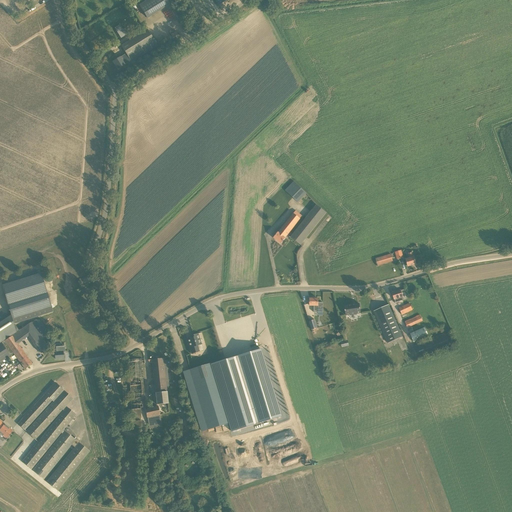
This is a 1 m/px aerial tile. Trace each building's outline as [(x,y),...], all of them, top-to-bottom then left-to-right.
[(169,4),(166,0),(147,0),(139,5),(147,17),(169,4)] [(120,25),(114,28),(121,38),(126,35),(120,25)] [(131,62),(157,46),(147,30),(121,46),(126,54),(120,58),(120,57),(113,61),(118,69),(124,65),(123,63),(129,59),(131,62)] [(297,202),(306,194),(294,181),(285,190),(297,202)] [(278,233),(274,238),(281,243),(285,238),(288,235),(291,237),(290,237),(295,241),(293,243),(295,245),(297,243),(300,245),(326,212),(316,204),(293,234),(292,234),(289,232),(300,218),(293,213),(281,229),(279,228),(278,228),(276,231),(276,232),(278,233)] [(397,260),(403,258),(401,250),(395,252),(397,260)] [(413,257),(412,253),(408,254),(410,258),(406,260),(408,266),(416,264),(414,257),(413,257)] [(378,265),(393,261),(391,254),(376,258),(378,265)] [(14,324),(53,312),(41,273),(2,285),(14,324)] [(392,293),(395,303),(403,300),(400,291),(396,292),(396,290),(392,291),(393,293),(392,293)] [(314,306),(314,311),(314,312),(318,313),(318,311),(323,311),(323,303),(318,302),(318,299),(310,299),(310,306),(314,306)] [(402,315),(413,310),(410,303),(399,308),(402,315)] [(361,313),(359,304),(355,304),(355,305),(353,305),(352,304),(349,305),(348,305),(348,306),(344,306),(346,315),(350,315),(357,314),(361,313)] [(374,311),(387,343),(403,337),(388,305),(374,311)] [(407,328),(423,321),(420,314),(404,321),(407,328)] [(0,333),(0,362),(13,353),(25,369),(32,364),(17,344),(28,336),(40,352),(48,346),(42,339),(49,334),(41,322),(38,324),(35,320),(31,323),(31,322),(19,331),(4,340),(0,333)] [(309,322),(311,330),(317,328),(315,320),(309,321),(309,322)] [(414,342),(429,336),(425,327),(410,333),(414,342)] [(418,359),(454,344),(449,331),(413,347),(418,359)] [(191,354),(196,352),(196,351),(199,350),(200,347),(200,346),(202,342),(202,341),(202,340),(202,339),(201,338),(200,338),(199,337),(198,334),(191,336),(191,337),(191,338),(187,339),(191,354)] [(55,353),(55,359),(64,358),(63,352),(64,352),(64,353),(65,353),(65,346),(56,347),(56,353),(55,353)] [(260,349),(212,364),(184,373),(202,432),(230,423),(233,432),(281,418),(260,349)] [(164,360),(163,358),(148,360),(148,363),(152,363),(156,405),(168,403),(166,386),(169,386),(166,360),(164,360)] [(140,370),(140,363),(145,362),(145,360),(128,362),(131,409),(131,420),(130,420),(130,426),(141,427),(142,421),(141,421),(140,412),(142,412),(142,409),(141,378),(143,377),(143,370),(140,370)] [(73,399),(55,383),(24,416),(18,423),(25,430),(52,401),(53,402),(26,431),(35,440),(69,402),(73,399)] [(149,429),(162,426),(160,415),(158,406),(147,409),(147,410),(146,410),(147,417),(149,429)] [(43,479),(72,445),(74,447),(46,481),(57,490),(89,451),(78,442),(80,441),(76,438),(75,439),(63,430),(72,419),(74,420),(76,418),(74,416),(76,414),(66,407),(21,461),(31,469),(61,433),(62,434),(32,470),(43,479)] [(0,433),(6,439),(12,430),(4,424),(0,420),(0,433)]
